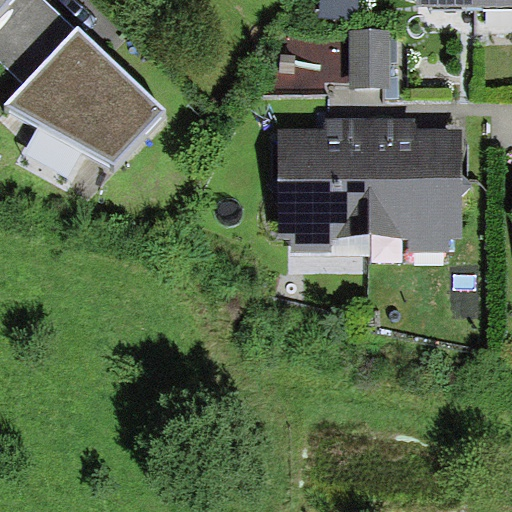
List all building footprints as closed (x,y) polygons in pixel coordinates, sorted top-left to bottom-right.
[(0,0),(0,14),(13,0),(0,0)] [(362,0),(323,0),(321,17),(361,21),(362,0)] [(389,30),(351,31),(352,88),(391,87),(389,30)] [(166,123),(80,38),(12,112),(118,174),(166,123)] [(327,132),(280,133),(280,238),(292,238),(292,255),(339,255),(339,238),(406,238),(406,252),(452,251),(452,238),(460,238),(460,132),(417,132),(417,120),(399,120),(343,120),(327,120),(327,132)]
